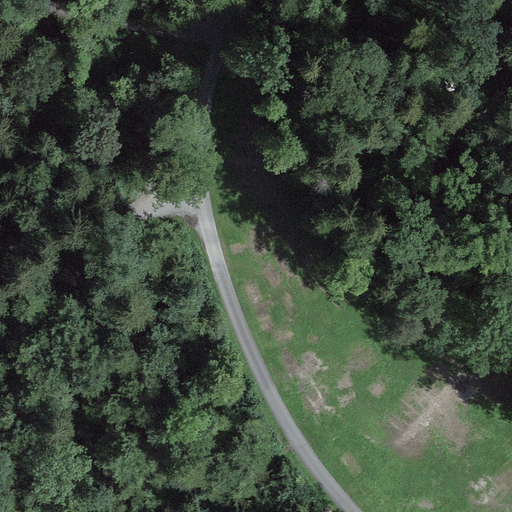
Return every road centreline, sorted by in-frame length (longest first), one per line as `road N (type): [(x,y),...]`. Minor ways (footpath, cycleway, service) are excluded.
road 1 (unclassified): [(201,196),(261,376),(292,434),(352,511)]
road 2 (track): [(201,196),(0,325)]
